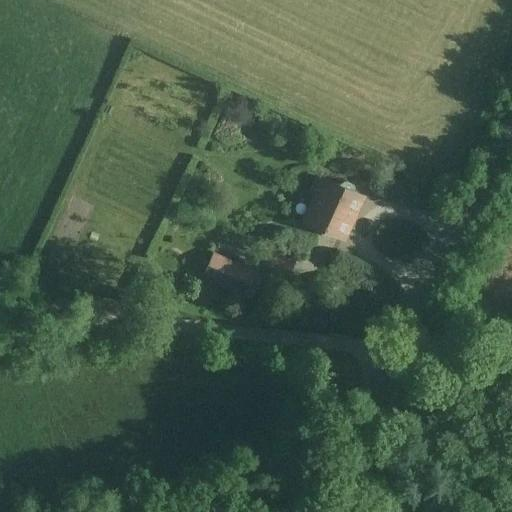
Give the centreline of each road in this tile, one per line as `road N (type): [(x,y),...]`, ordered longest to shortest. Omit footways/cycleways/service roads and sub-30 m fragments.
road 1 (tertiary): [(346,511),(352,447),(392,345),(511,132)]
road 2 (track): [(392,345),(177,322),(96,322),(0,340)]
road 3 (track): [(392,345),(511,348)]
